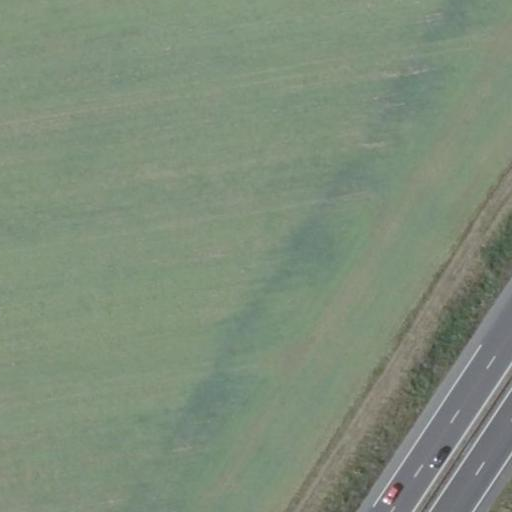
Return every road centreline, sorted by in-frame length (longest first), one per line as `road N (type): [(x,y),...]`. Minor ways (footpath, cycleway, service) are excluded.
road 1 (track): [(511,166),(285,511)]
road 2 (trunk): [(511,331),(391,511)]
